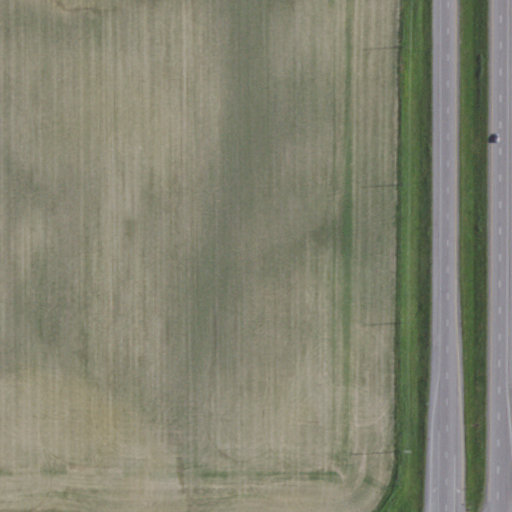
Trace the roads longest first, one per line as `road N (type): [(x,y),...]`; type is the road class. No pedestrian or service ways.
road 1 (trunk): [(495,511),(499,0)]
road 2 (trunk): [(445,0),(443,511)]
